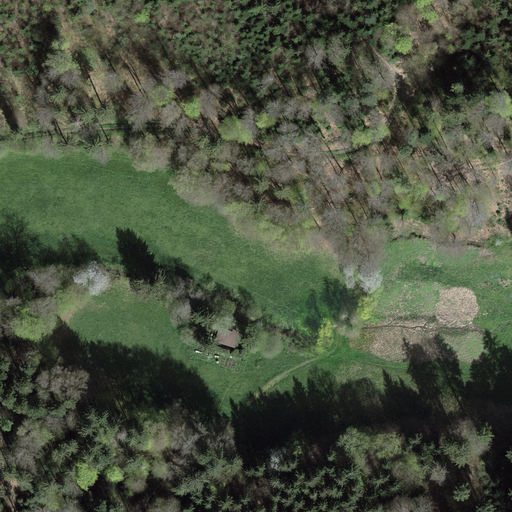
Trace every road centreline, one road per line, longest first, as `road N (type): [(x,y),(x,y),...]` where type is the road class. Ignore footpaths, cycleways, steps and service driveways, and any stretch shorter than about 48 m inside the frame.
road 1 (track): [(323,0),(396,77),(391,120),(356,148),(292,152),(144,125),(0,136)]
road 2 (track): [(142,511),(162,480),(260,391),(336,345),(322,318)]
